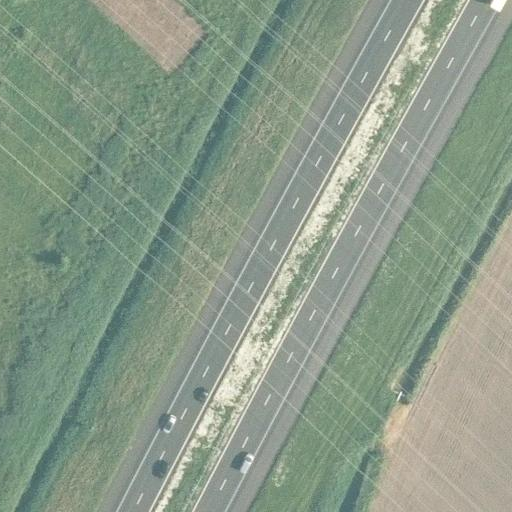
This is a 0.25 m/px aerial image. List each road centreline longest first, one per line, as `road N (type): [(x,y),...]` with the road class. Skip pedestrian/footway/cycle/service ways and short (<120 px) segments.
road 1 (motorway): [(213,511),(495,0)]
road 2 (motorway): [(396,0),(122,511)]
